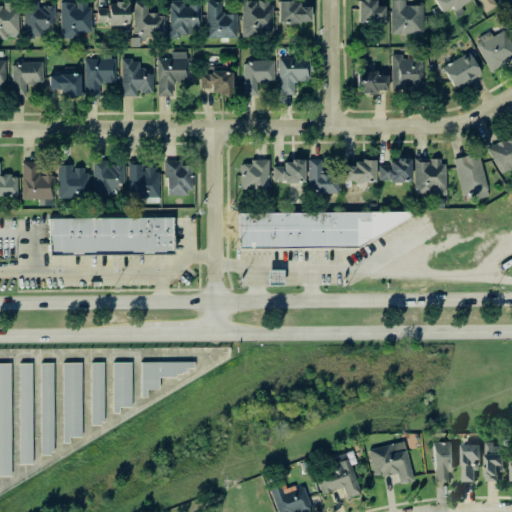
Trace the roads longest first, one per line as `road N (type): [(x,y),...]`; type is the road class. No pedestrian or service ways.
road 1 (residential): [(0,128),(456,123),(511,97)]
road 2 (secondary): [(511,300),(0,302)]
road 3 (secondary): [(215,333),(511,331)]
road 4 (residential): [(211,127),(214,302)]
road 5 (secondary): [(0,334),(148,334)]
road 6 (residential): [(338,125),(337,0)]
